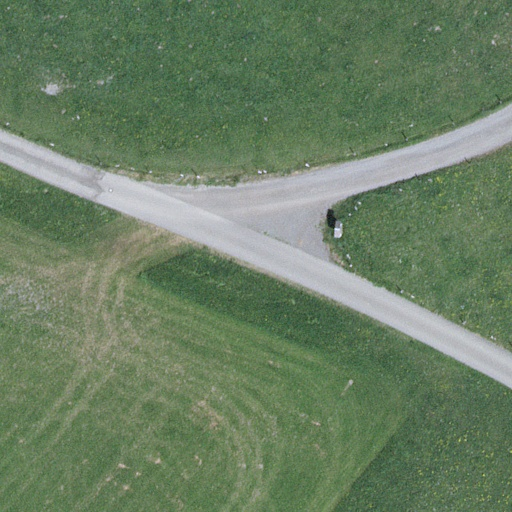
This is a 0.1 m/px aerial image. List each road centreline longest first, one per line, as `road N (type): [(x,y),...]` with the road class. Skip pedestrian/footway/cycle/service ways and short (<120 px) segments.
road 1 (track): [(0,146),(363,293),(511,367)]
road 2 (track): [(191,222),(354,181),(511,123)]
